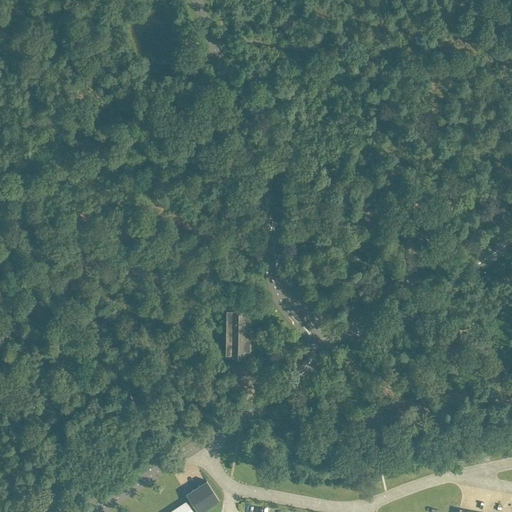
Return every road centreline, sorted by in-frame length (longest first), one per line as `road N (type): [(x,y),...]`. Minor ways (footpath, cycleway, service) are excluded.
road 1 (unclassified): [(316,328),(278,295),(198,0)]
road 2 (unclassified): [(316,328),(290,380),(256,409),(99,511)]
road 3 (unclassified): [(494,256),(384,330),(344,337),(316,328)]
